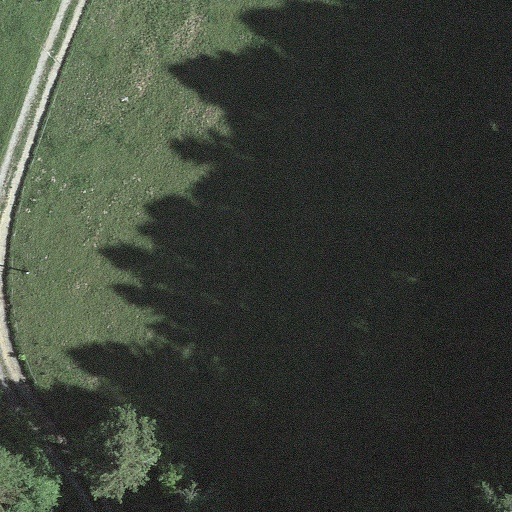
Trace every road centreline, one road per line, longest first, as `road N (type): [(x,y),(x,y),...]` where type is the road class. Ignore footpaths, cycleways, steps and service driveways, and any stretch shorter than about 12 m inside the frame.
road 1 (track): [(0,215),(75,0)]
road 2 (track): [(96,511),(0,348)]
